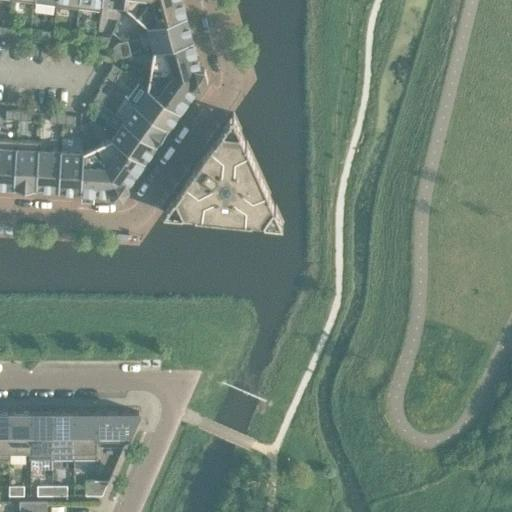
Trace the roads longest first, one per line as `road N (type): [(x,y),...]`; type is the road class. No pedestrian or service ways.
road 1 (residential): [(210,0),(230,83),(149,203),(118,220),(0,213)]
road 2 (residential): [(130,511),(174,411),(168,383),(0,382)]
